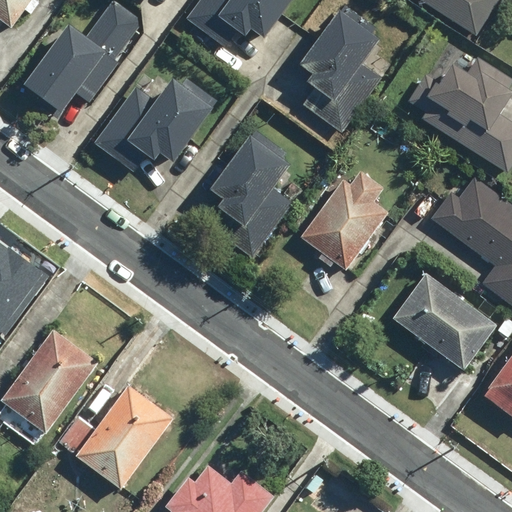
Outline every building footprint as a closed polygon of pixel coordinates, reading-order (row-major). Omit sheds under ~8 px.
[(0,0),(0,27),(8,34),(32,0),(0,0)] [(221,48),(231,36),(238,41),(243,33),(258,44),(290,0),(197,0),(183,20),(221,48)] [(409,0),(474,41),(499,0),(409,0)] [(305,77),(299,86),(319,101),(309,114),(339,136),(379,79),(358,65),(374,42),(367,38),(372,29),(342,8),(336,16),(332,13),(293,68),(305,77)] [(117,66),(112,62),(135,32),(106,11),(82,42),(64,29),(18,91),(54,119),(73,94),(87,105),(117,66)] [(445,67),(435,84),(422,76),(405,104),(422,114),(416,123),(504,178),(511,164),(511,126),(495,116),(507,95),(504,93),(511,80),(475,57),(462,77),(445,67)] [(166,169),(213,103),(181,80),(175,88),(166,82),(151,102),(133,89),(90,147),(120,169),(131,155),(147,166),(152,159),(166,169)] [(284,154),(253,130),(203,196),(216,206),(211,212),(230,225),(219,239),(249,261),(290,206),(269,190),(284,170),(276,164),(284,154)] [(340,183),(297,242),(342,275),(385,216),(369,205),(380,189),(357,173),(347,188),(340,183)] [(511,205),(473,178),(457,200),(446,193),(427,221),(493,265),(478,286),(511,311),(511,205)] [(422,275),(386,322),(459,375),(494,328),(422,275)] [(95,364),(49,330),(0,395),(0,404),(42,436),(95,364)] [(511,352),(478,400),(511,423),(511,352)] [(125,385),(93,429),(77,418),(58,446),(73,456),(70,460),(117,494),(172,418),(125,385)] [(38,462),(23,451),(7,473),(22,484),(38,462)] [(160,510),(162,511),(261,511),(271,500),(237,473),(228,486),(204,467),(191,484),(186,480),(160,510)]
